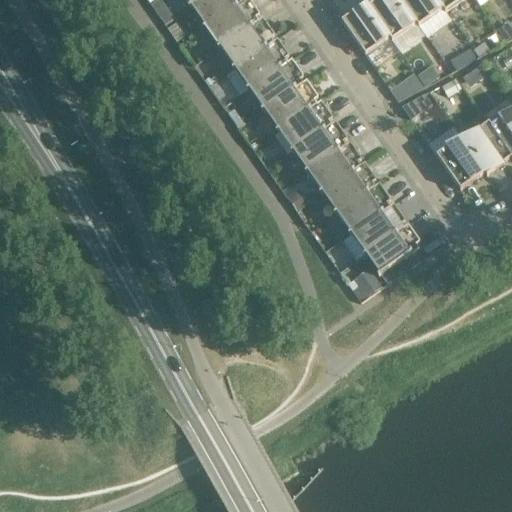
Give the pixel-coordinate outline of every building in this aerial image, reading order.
[(161,0),(151,7),(155,12),(165,5),(161,0)] [(185,0),(191,9),(189,10),(190,10),(204,0),(185,0)] [(204,0),(190,10),(190,11),(192,10),(206,29),(204,31),(244,3),(242,0),(204,0)] [(259,16),(248,0),(244,3),(204,31),(205,31),(207,30),(220,50),(218,51),(219,52),(259,24),(256,20),(258,18),(259,18),(259,17),(259,16)] [(419,29),(398,0),(381,0),(369,8),(367,5),(367,6),(393,43),(416,26),(418,29),(419,29)] [(446,14),(435,0),(398,0),(419,29),(443,12),(445,15),(446,14)] [(472,0),(435,0),(446,14),(466,0),(471,0),(471,1),(472,0)] [(393,43),(367,6),(341,24),(365,58),(390,41),(392,44),(393,43)] [(274,36),(263,21),(259,24),(219,52),(221,51),(235,70),(233,72),(273,44),(270,40),(273,39),(273,38),(274,38),(274,37),(274,36)] [(511,31),(508,25),(498,32),(506,43),(511,38),(511,31)] [(288,57),(277,42),(273,44),(233,72),(234,73),(236,71),(249,91),(248,92),(248,93),(288,65),(285,61),(287,59),(288,59),(288,58),(288,57)] [(485,45),(474,52),(479,59),(490,51),(485,45)] [(471,51),(461,56),(466,67),(476,62),(471,51)] [(495,60),(486,64),(491,75),(500,70),(495,60)] [(303,78),(292,62),(288,65),(248,93),(250,92),(264,112),(262,113),(263,114),(302,86),(299,82),(302,80),(302,79),(303,79),(303,78)] [(482,66),(472,72),(479,81),(488,75),(482,66)] [(430,72),(421,78),(426,86),(435,80),(430,72)] [(415,79),(392,95),(399,105),(423,91),(415,79)] [(455,81),(442,88),(447,97),(460,90),(455,81)] [(317,99),(307,83),(303,86),(302,86),(263,114),(265,113),(279,133),(277,134),(317,106),(314,103),(317,101),(317,100),(318,99),(317,99)] [(216,85),(209,90),(218,103),(225,98),(216,85)] [(432,108),(424,97),(402,110),(411,123),(432,108)] [(332,119),(321,104),(317,107),(317,106),(277,134),(278,135),(279,134),(293,153),(291,155),(292,155),(332,127),(329,123),(332,121),(332,120),(332,119)] [(511,113),(491,128),(489,126),(488,126),(511,160),(511,113)] [(346,139),(336,124),(332,127),(292,155),(292,156),(294,154),(308,174),(306,175),(306,176),(346,148),(343,144),(346,142),(346,141),(347,141),(346,140),(346,139)] [(511,160),(488,126),(464,143),(462,140),(461,141),(487,178),(511,161),(511,162),(511,160)] [(487,178),(461,141),(436,158),(460,193),(484,175),(486,178),(487,178)] [(361,160),(350,145),(346,148),(306,176),(307,176),(308,175),(322,194),(320,196),(321,196),(361,168),(358,164),(361,162),(361,161),(361,160)] [(375,181),(365,166),(361,168),(321,196),(321,197),(323,195),(337,215),(335,216),(335,217),(375,189),(372,185),(375,183),(375,182),(376,182),(375,181)] [(390,202),(379,186),(375,189),(335,217),(336,217),(337,216),(351,236),(349,237),(350,237),(390,209),(387,206),(390,204),(390,203),(390,202)] [(298,195),(288,203),(296,214),(306,207),(298,195)] [(404,222),(394,207),(390,210),(390,209),(350,237),(350,238),(352,237),(366,256),(364,258),(404,230),(401,226),(404,225),(404,224),(405,223),(404,222)] [(419,243),(408,227),(404,230),(364,258),(365,259),(366,257),(380,277),(378,278),(379,279),(381,278),(385,283),(393,277),(390,272),(419,251),(416,247),(418,245),(419,245),(419,244),(419,243)] [(367,274),(350,286),(359,300),(377,288),(367,274)]
